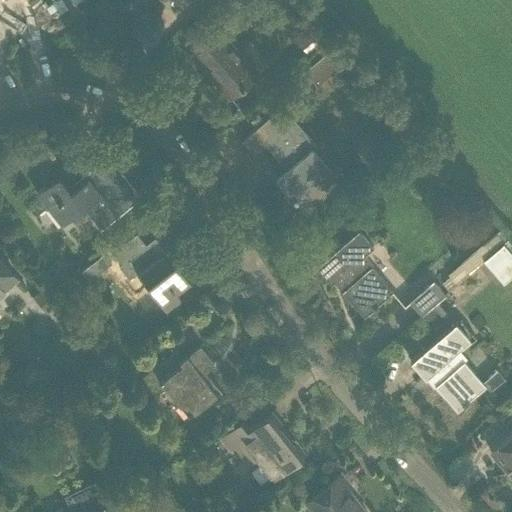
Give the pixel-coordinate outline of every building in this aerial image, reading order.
[(237,52),(219,31),(192,55),(228,96),(255,72),(254,71),(254,72),(237,53),(237,52)] [(334,46),(304,72),(317,87),(347,61),(334,46)] [(274,121),(270,116),(246,136),(258,150),(264,144),(293,177),(282,187),(292,199),(291,200),(293,203),(295,202),(305,213),(333,188),(315,168),(322,162),(311,149),(316,145),(286,111),(274,121)] [(112,183),(96,163),(83,174),(86,178),(70,191),(58,175),(36,193),(61,224),(82,208),(100,230),(140,198),(122,175),(112,183)] [(130,213),(123,219),(130,227),(137,221),(130,213)] [(377,304),(392,291),(370,266),(369,267),(361,258),(373,247),(358,230),(315,267),(330,284),(333,282),(363,316),(373,308),(374,309),(378,306),(377,304)] [(154,237),(145,245),(136,233),(112,252),(121,264),(118,266),(129,279),(137,273),(165,308),(179,296),(175,291),(189,280),(154,237)] [(493,234),(447,274),(456,284),(483,260),(502,243),(493,234)] [(502,283),(511,274),(511,254),(502,243),(483,260),(502,283)] [(81,271),(88,280),(110,263),(103,254),(81,271)] [(0,311),(3,309),(0,305),(0,290),(16,277),(0,259),(0,311)] [(445,294),(438,286),(433,280),(408,301),(420,315),(445,294)] [(45,286),(36,294),(50,310),(60,302),(45,286)] [(432,308),(423,316),(431,324),(440,316),(432,308)] [(469,338),(455,322),(410,360),(424,377),(426,376),(456,410),(462,405),(463,406),(469,401),(468,399),(485,385),(463,360),(462,361),(454,351),(469,338)] [(156,364),(140,377),(155,395),(165,387),(188,416),(220,390),(205,371),(214,364),(199,345),(179,361),(181,363),(165,375),(156,364)] [(236,439),(231,432),(222,439),(230,449),(231,449),(230,448),(233,446),(249,466),(250,465),(249,464),(257,458),(269,473),(260,481),(263,485),(299,456),(276,427),(278,425),(269,414),(236,439)] [(511,475),(511,432),(491,451),(511,475)] [(304,501),(313,511),(364,511),(357,502),(355,503),(345,490),(350,486),(340,473),(304,501)] [(101,511),(100,509),(112,503),(101,480),(66,497),(73,511),(101,511)] [(151,511),(141,498),(129,511),(151,511)]
